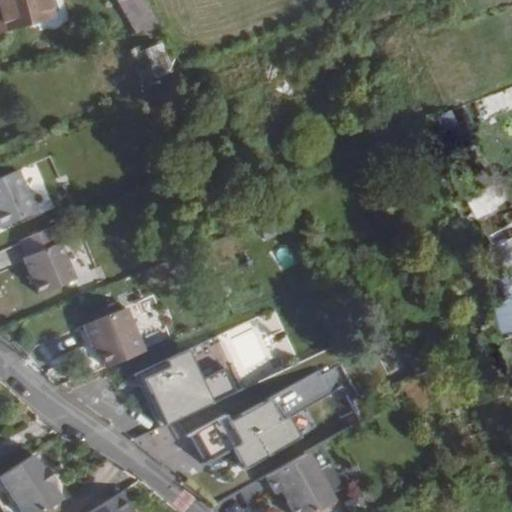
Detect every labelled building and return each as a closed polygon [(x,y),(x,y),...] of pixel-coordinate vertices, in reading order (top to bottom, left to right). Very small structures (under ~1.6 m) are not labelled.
[(53,28),(44,0),(0,0),(0,29),(4,42),(53,28)] [(143,0),(142,0),(128,4),(138,17),(135,20),(148,37),(169,32),(143,0)] [(126,90),(119,66),(104,69),(111,95),(126,90)] [(52,215),(34,172),(0,186),(0,199),(13,231),(52,215)] [(511,251),(511,223),(503,227),(511,251)] [(85,271),(69,230),(35,244),(41,260),(39,261),(49,286),(85,271)] [(55,298),(92,283),(85,271),(49,286),(55,298)] [(511,300),(497,305),(507,336),(511,334),(511,300)] [(119,371),(159,355),(141,310),(102,326),(119,371)] [(102,326),(96,327),(106,352),(111,351),(102,326)] [(162,428),(217,406),(195,349),(140,370),(162,428)] [(216,398),(236,392),(229,368),(209,374),(216,398)] [(245,469),(305,440),(292,413),(331,395),(320,371),(192,433),(210,471),(239,457),(245,469)] [(328,511),(345,503),(318,455),(277,478),(284,494),(290,491),(296,488),(302,500),(298,503),(303,511),(328,511)] [(33,463),(0,484),(0,511),(57,511),(62,509),(52,492),(55,490),(47,475),(43,478),(33,463)] [(290,491),(298,503),(302,500),(296,488),(290,491)] [(136,511),(127,497),(102,511),(136,511)]
